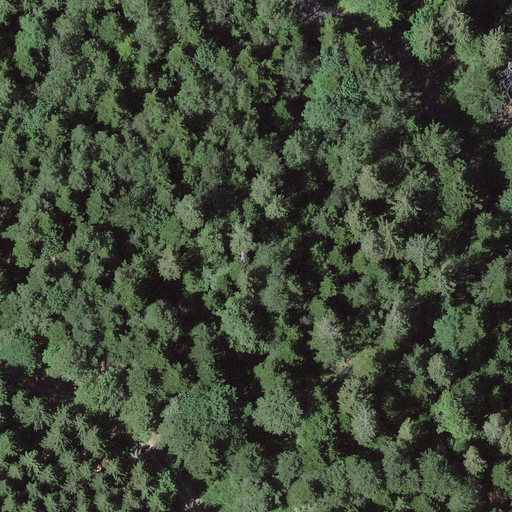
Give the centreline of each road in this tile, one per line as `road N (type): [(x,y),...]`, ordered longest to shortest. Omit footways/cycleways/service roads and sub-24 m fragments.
road 1 (unclassified): [(511,250),(420,90),(383,52),(289,0)]
road 2 (track): [(0,354),(150,449),(196,511)]
